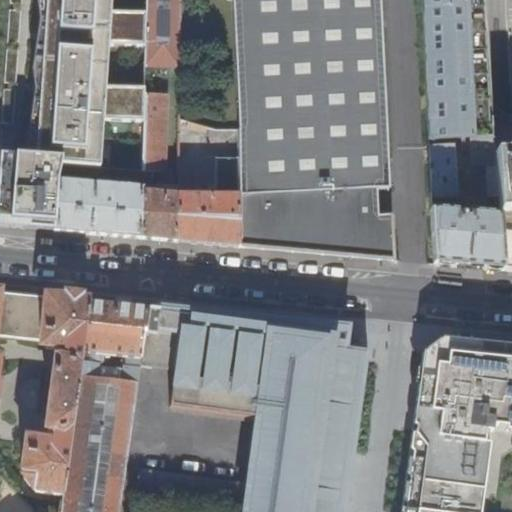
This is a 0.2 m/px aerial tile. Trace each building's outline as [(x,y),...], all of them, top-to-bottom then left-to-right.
[(46,0),(45,23),(38,22),(37,36),(44,37),(39,92),(33,92),(31,116),(39,118),(35,159),(0,156),(0,226),(54,231),(57,181),(60,165),(106,168),(109,119),(144,120),(145,94),(145,87),(111,84),(114,42),(146,44),(147,10),(116,8),(116,0),(46,0)] [(179,71),(180,0),(147,0),(147,10),(146,44),(145,70),(179,71)] [(369,260),(381,261),(379,215),(377,190),(390,190),(380,0),(232,0),(238,117),(238,159),(240,248),(260,250),(301,253),(347,258),(369,260)] [(421,0),(428,142),(468,139),(494,138),(490,86),(489,86),(483,0),(421,0)] [(21,13),(10,12),(7,46),(19,46),(21,13)] [(18,52),(7,52),(4,85),(16,86),(18,52)] [(15,92),(4,91),(2,125),(13,125),(15,92)] [(168,95),(145,94),(144,120),(143,155),(142,171),(166,172),(168,95)] [(494,138),(468,139),(470,167),(495,165),(495,153),(494,138)] [(454,145),(428,147),(431,199),(457,197),(454,145)] [(511,151),(495,153),(495,165),(495,167),(498,198),(499,217),(499,224),(511,225),(511,151)] [(210,195),(178,195),(177,242),(212,245),(240,248),(238,159),(216,159),(216,190),(210,190),(210,195)] [(487,199),(498,198),(495,167),(485,168),(487,199)] [(142,189),(57,181),(54,231),(105,236),(141,239),(142,192),(142,189)] [(163,194),(142,192),(141,239),(161,241),(177,242),(178,195),(177,195),(169,194),(169,189),(164,188),(163,194)] [(456,202),(431,204),(431,211),(456,214),(456,202)] [(502,264),(499,224),(499,217),(456,214),(431,211),(434,265),(469,268),(503,272),(502,264)] [(381,261),(393,262),(391,214),(379,215),(381,261)] [(511,230),(503,231),(504,268),(511,267),(511,230)] [(89,303),(0,293),(0,336),(40,341),(47,349),(65,351),(65,355),(64,361),(59,360),(57,362),(55,372),(53,371),(47,419),(49,420),(48,430),(49,432),(54,434),(53,438),(53,443),(33,441),(26,448),(24,475),(37,492),(64,496),(79,377),(82,353),(89,303)] [(104,304),(89,303),(82,353),(141,359),(148,308),(119,306),(104,304)] [(171,311),(148,308),(141,359),(140,368),(174,372),(170,408),(175,409),(188,312),(171,311)] [(293,323),(271,321),(188,312),(175,409),(257,420),(250,484),(247,506),(245,511),(346,511),(349,495),(346,485),(350,458),(355,449),(366,364),(368,349),(353,329),(341,328),(314,325),(293,323)] [(412,354),(402,427),(405,433),(393,511),(480,511),(486,461),(491,430),(511,433),(511,346),(432,338),(412,354)] [(137,383),(140,368),(124,366),(122,382),(137,383)] [(61,511),(119,511),(123,489),(137,383),(122,382),(79,377),(64,496),(61,511)] [(163,495),(166,473),(140,469),(137,491),(163,495)] [(250,484),(166,473),(163,495),(247,506),(250,484)]
